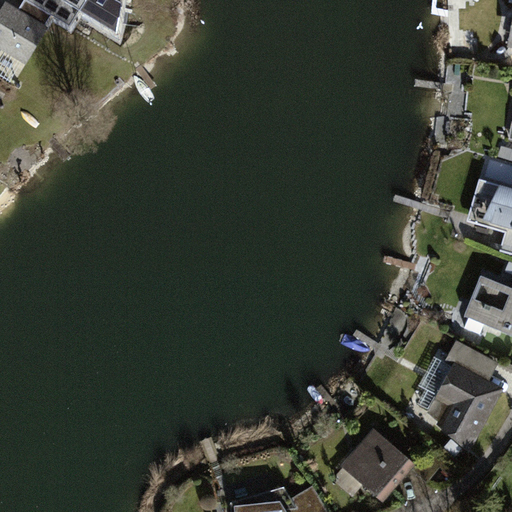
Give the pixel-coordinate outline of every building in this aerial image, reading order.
[(100,4),(94,0),(48,0),(47,2),(85,27),(100,4)] [(49,34),(6,9),(0,19),(0,86),(14,94),(49,34)] [(511,199),(480,191),(468,235),(511,246),(511,199)] [(511,291),(487,281),(469,320),(511,339),(511,291)] [(511,406),(511,377),(458,344),(414,416),(480,457),(511,406)] [(414,468),(374,434),(341,474),(381,508),(414,468)] [(287,489),(227,507),(227,511),(324,511),(313,492),(293,501),(287,489)]
